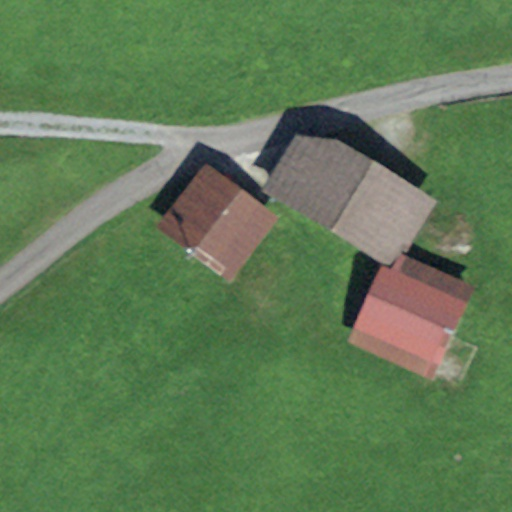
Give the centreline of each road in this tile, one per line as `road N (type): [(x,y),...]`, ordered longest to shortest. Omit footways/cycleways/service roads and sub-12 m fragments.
road 1 (track): [(0,282),(146,181),(238,139),(326,115)]
road 2 (track): [(238,139),(0,127)]
